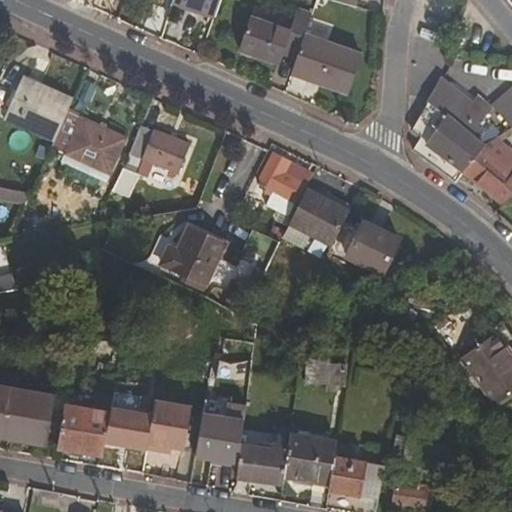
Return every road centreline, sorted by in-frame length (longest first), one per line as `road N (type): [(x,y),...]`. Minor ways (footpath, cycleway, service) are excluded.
road 1 (tertiary): [(26,0),(377,170)]
road 2 (residential): [(235,511),(0,468)]
road 3 (residential): [(405,0),(389,141),(377,170)]
road 4 (tertiary): [(377,170),(476,236),(511,272)]
